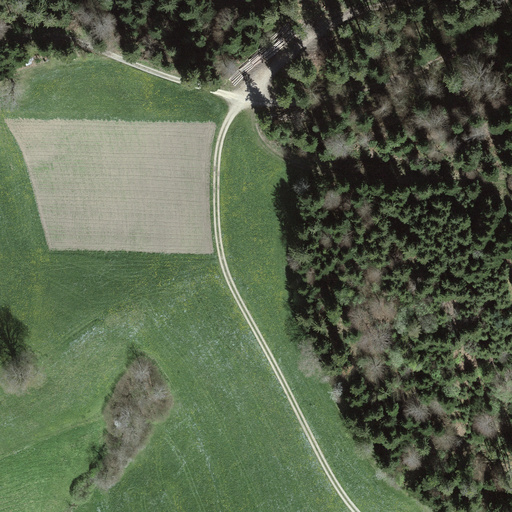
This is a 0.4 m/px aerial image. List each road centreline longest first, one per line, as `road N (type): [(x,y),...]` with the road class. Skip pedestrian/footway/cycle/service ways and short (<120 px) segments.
road 1 (track): [(506,0),(473,48),(416,79),(287,99),(247,96),(54,33),(0,45)]
road 2 (track): [(356,511),(322,463),(222,263),(217,148),(247,96)]
road 3 (track): [(247,96),(278,153),(340,173),(511,181)]
road 4 (track): [(247,96),(325,29),(420,0)]
